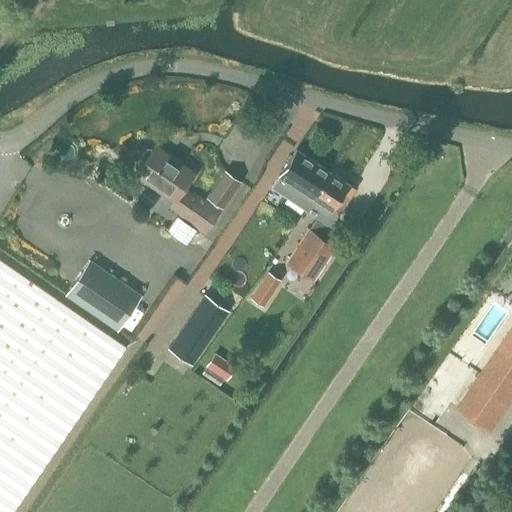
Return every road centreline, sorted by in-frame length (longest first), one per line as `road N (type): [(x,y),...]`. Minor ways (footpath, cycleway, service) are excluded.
road 1 (unclassified): [(0,144),(14,144),(102,82),(170,67),(511,147)]
road 2 (unknown): [(255,511),(477,180),(485,140)]
